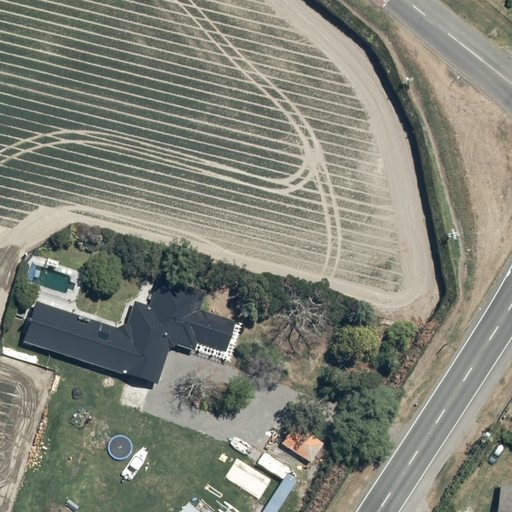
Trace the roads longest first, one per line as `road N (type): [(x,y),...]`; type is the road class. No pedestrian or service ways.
road 1 (secondary): [(511,307),(379,511)]
road 2 (secondary): [(511,82),(409,0)]
